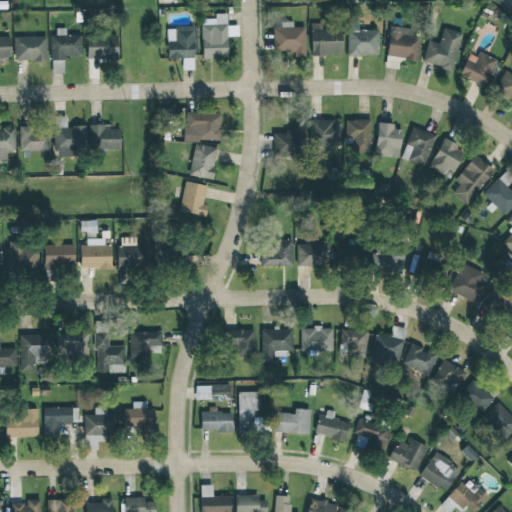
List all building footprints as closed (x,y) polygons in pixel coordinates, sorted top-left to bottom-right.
[(272,28),(273,52),(294,52),(294,57),(305,57),(304,27),(292,27),(292,22),(281,22),(281,28),(272,28)] [(321,24),(310,24),(311,55),(341,55),(341,29),(322,30),(321,24)] [(386,57),(418,60),(421,30),(389,27),(386,57)] [(50,58),(81,58),(81,35),(65,35),(65,28),(55,28),(56,36),(49,36),(50,58)] [(462,33),(443,28),(438,44),(427,41),(421,63),(452,71),(462,33)] [(346,55),(378,56),(378,31),(347,30),(346,55)] [(0,60),(10,60),(10,37),(0,36),(0,60)] [(86,60),(117,59),(117,36),(86,36),(86,60)] [(14,61),(46,61),(46,37),(14,37),(14,61)] [(470,50),(459,75),(484,86),(495,61),(470,50)] [(63,74),(63,61),(51,61),(51,74),(63,74)] [(511,75),(503,71),(493,92),(511,101),(511,75)] [(183,141),(219,142),(220,113),(184,112),(183,141)] [(85,126),(66,127),(66,116),(53,117),(54,156),(85,156),(85,126)] [(309,121),(310,146),(341,146),(341,120),(309,121)] [(345,139),(352,139),(352,153),(371,152),(370,120),(344,120),(345,139)] [(398,158),(401,130),(393,129),(394,124),(378,122),(374,155),(398,158)] [(120,129),(110,129),(110,125),(89,125),(89,150),(120,150),(120,129)] [(19,151),(49,151),(49,129),(33,129),(32,126),(18,126),(19,151)] [(402,160),(426,166),(434,134),(409,128),(402,160)] [(0,129),(0,159),(6,160),(6,152),(15,152),(14,129),(0,129)] [(272,131),(273,156),(300,156),(300,131),(272,131)] [(428,168),(450,179),(464,151),(442,139),(428,168)] [(217,148),(194,143),(188,175),(210,180),(217,148)] [(469,206),(492,168),(472,155),(455,182),(458,184),(452,195),(469,206)] [(482,195),(493,205),(492,205),(502,214),(511,202),(511,189),(511,191),(506,186),(511,179),(511,178),(504,171),(482,195)] [(177,211),(204,217),(207,206),(202,205),(206,186),(184,181),(177,211)] [(511,231),(501,243),(511,253),(511,213),(505,221),(511,226),(511,231)] [(120,245),(135,246),(135,238),(120,238),(120,245)] [(292,240),(272,239),(271,245),(259,245),(258,266),(292,267),(292,240)] [(37,272),(38,247),(23,247),(23,242),(6,241),(5,270),(37,272)] [(80,269),(109,269),(109,241),(79,241),(80,269)] [(153,262),(179,262),(179,265),(186,265),(186,252),(175,252),(175,243),(153,243),(153,262)] [(296,244),(296,266),(327,266),(327,244),(296,244)] [(334,266),(361,267),(362,246),(335,244),(334,266)] [(43,268),(74,267),(74,245),(43,245),(43,268)] [(116,246),(116,268),(146,268),(146,247),(116,246)] [(398,272),(400,252),(372,249),(369,269),(398,272)] [(411,272),(428,281),(437,264),(420,255),(411,272)] [(447,290),(472,302),(486,275),(461,263),(447,290)] [(511,319),(511,295),(496,284),(481,305),(508,324),(511,319)] [(332,351),(332,328),(300,328),(300,351),(332,351)] [(369,358),(397,365),(405,331),(392,328),(390,337),(375,333),(369,358)] [(260,330),(261,367),(273,367),(272,357),(291,356),(290,329),(260,330)] [(254,356),(253,330),(223,330),(224,357),(254,356)] [(339,355),(364,358),(367,332),(341,330),(339,355)] [(161,331),(128,332),(129,359),(148,358),(147,346),(161,345),(161,331)] [(87,357),(87,333),(56,334),(57,357),(87,357)] [(19,373),(34,372),(34,358),(51,357),(50,334),(18,335),(19,373)] [(401,364),(427,376),(436,355),(410,344),(401,364)] [(0,366),(15,367),(15,348),(0,348),(0,366)] [(454,394),(465,372),(441,360),(430,383),(454,394)] [(478,414),(493,399),(473,380),(458,395),(478,414)] [(229,385),(195,385),(195,400),(229,400),(229,385)] [(238,432),(263,432),(263,418),(257,418),(257,392),(237,392),(238,432)] [(123,430),(154,429),(153,408),(141,408),(141,402),(132,402),(132,409),(122,409),(123,430)] [(482,417),(504,440),(511,431),(511,417),(498,402),(482,417)] [(57,424),(76,424),(75,407),(42,408),(43,437),(57,437),(57,424)] [(37,409),(4,410),(5,438),(37,437),(37,409)] [(309,409),(294,409),(293,413),(275,413),(274,433),(308,434),(309,409)] [(200,432),(232,431),(232,410),(200,411),(200,432)] [(334,414),(318,411),(313,435),(344,441),(348,422),(333,419),(334,414)] [(83,414),(84,437),(115,435),(114,414),(104,415),(104,412),(83,414)] [(353,445),(382,454),(390,429),(357,419),(353,432),(357,434),(353,445)] [(397,440),(388,459),(415,472),(427,447),(410,439),(407,445),(397,440)] [(445,492),(459,468),(433,452),(419,476),(445,492)] [(448,511),(456,504),(464,511),(473,511),(486,499),(463,478),(446,497),(447,498),(441,506),(447,511),(448,511)] [(230,511),(230,496),(200,497),(199,511),(230,511)] [(289,511),(290,496),(274,496),(273,511),(289,511)] [(154,511),(154,502),(144,502),(144,497),(122,498),(122,511),(154,511)] [(235,497),(234,511),(265,511),(266,497),(235,497)] [(111,511),(111,498),(101,499),(101,503),(84,503),(84,511),(111,511)] [(307,511),(333,511),(335,504),(310,499),(307,511)] [(46,500),(46,511),(74,511),(74,500),(46,500)]
